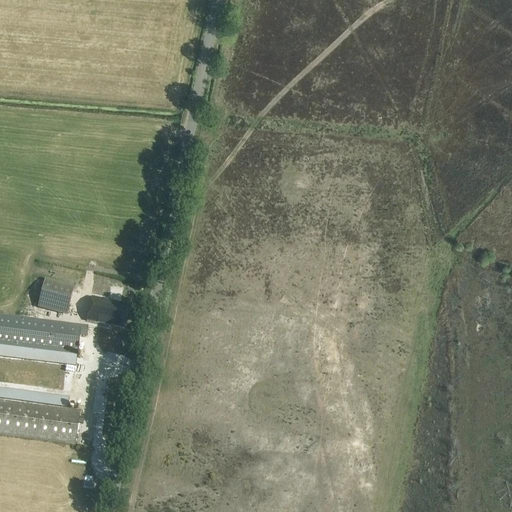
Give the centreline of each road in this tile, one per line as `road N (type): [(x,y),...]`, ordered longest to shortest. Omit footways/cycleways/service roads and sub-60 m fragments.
road 1 (track): [(130,511),(202,193),(270,105),(389,0)]
road 2 (tertiary): [(110,511),(217,0)]
